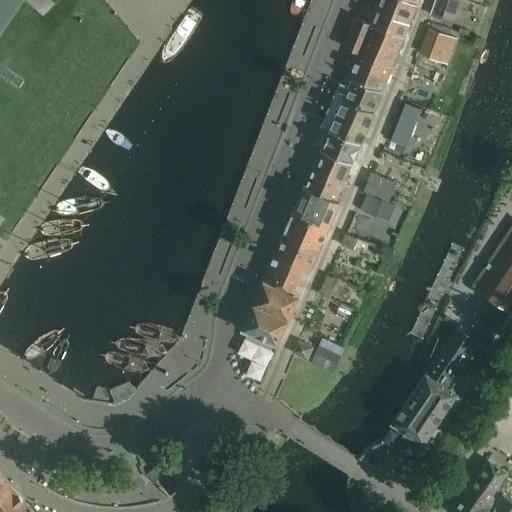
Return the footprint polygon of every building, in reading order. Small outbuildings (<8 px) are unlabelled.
[(419,0),(417,0),(377,0),(376,3),(412,17),(418,3),(419,0)] [(435,0),(431,14),(442,18),(448,0),(435,0)] [(412,17),(376,3),(369,22),(404,35),(412,17)] [(404,35),(369,22),(358,17),(346,47),(357,51),(356,53),(358,50),(378,58),(382,48),(395,59),(405,37),(403,36),(404,35)] [(439,59),(449,34),(430,27),(420,52),(439,59)] [(356,53),(347,76),(352,78),(352,79),(382,91),(395,59),(382,48),(378,58),(358,50),(356,53)] [(361,142),(375,110),(382,91),(352,79),(349,85),(339,81),(321,125),(330,129),(330,130),(361,142)] [(405,148),(421,110),(406,104),(390,142),(405,148)] [(330,130),(322,149),(321,151),(352,163),(360,143),(361,142),(330,130)] [(352,163),(321,151),(314,168),(344,181),(352,163)] [(314,168),(305,188),(336,201),(339,202),(340,201),(336,200),(344,181),(314,168)] [(396,181),(381,175),(372,171),(364,190),(388,200),(396,181)] [(295,211),(293,210),(293,211),(329,227),(339,202),(336,201),(305,188),(295,211)] [(361,208),(376,214),(382,198),(368,192),(361,208)] [(293,211),(275,254),(311,269),(320,249),(329,227),(293,211)] [(511,227),(474,284),(511,309),(511,227)] [(341,243),(353,248),(357,237),(346,232),(341,243)] [(275,254),(262,283),(298,298),(311,269),(275,254)] [(320,293),(329,297),(337,278),(328,274),(320,293)] [(298,298),(262,283),(243,328),(278,344),(298,298)] [(425,373),(392,423),(409,434),(423,443),(424,444),(488,349),(473,339),(474,337),(457,326),(425,373)] [(294,351),(308,357),(313,346),(299,340),(294,351)] [(334,371),(338,362),(316,352),(312,361),(334,371)] [(108,394),(114,405),(133,396),(128,384),(108,394)] [(352,502),(348,503),(351,510),(351,511),(384,511),(412,460),(406,456),(412,447),(404,443),(396,441),(389,441),(387,441),(382,453),(399,460),(400,462),(375,504),(359,491),(352,502)] [(490,499),(492,495),(493,492),(506,471),(488,459),(470,487),(490,499)] [(25,511),(30,508),(7,483),(0,490),(0,511),(25,511)] [(481,511),(485,505),(490,509),(493,505),(496,507),(502,498),(493,492),(492,495),(490,499),(470,487),(453,511),(481,511)] [(511,511),(511,503),(502,498),(496,507),(493,505),(490,509),(485,505),(481,511),(511,511)]
